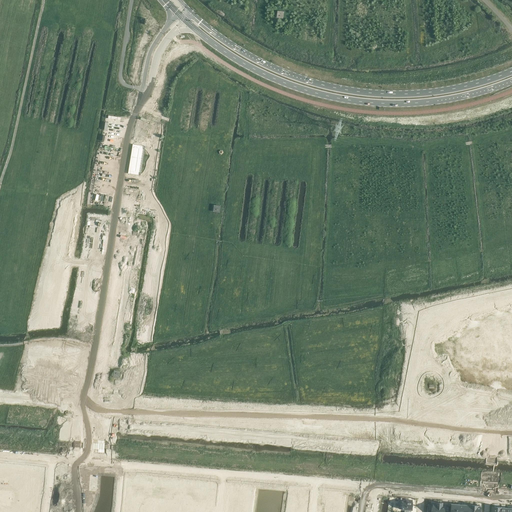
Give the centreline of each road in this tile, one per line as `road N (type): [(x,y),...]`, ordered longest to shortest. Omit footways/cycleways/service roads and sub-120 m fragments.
road 1 (residential): [(97,410),(382,419),(495,433)]
road 2 (secondary): [(511,71),(449,90),(343,90),(286,73),(189,11)]
road 3 (secondary): [(195,30),(264,74),(343,100),(413,104),(511,81)]
road 4 (tertiary): [(97,410),(145,92)]
road 5 (track): [(41,0),(0,180)]
